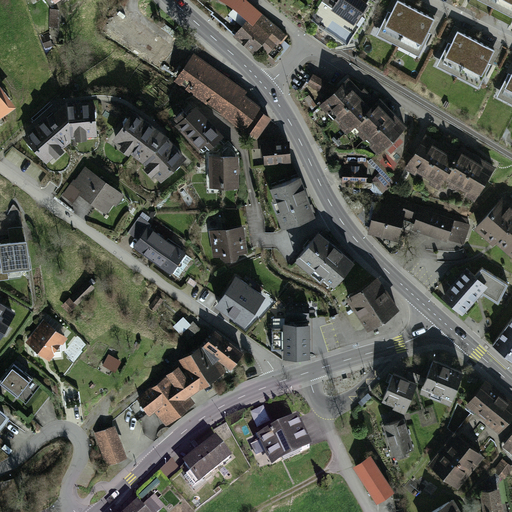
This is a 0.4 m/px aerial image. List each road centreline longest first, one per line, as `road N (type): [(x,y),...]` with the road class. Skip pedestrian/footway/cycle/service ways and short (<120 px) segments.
road 1 (residential): [(282,381),(259,352),(0,166)]
road 2 (tertiary): [(438,318),(333,210),(266,87)]
road 3 (tertiary): [(94,511),(212,410),(282,381)]
road 4 (residential): [(471,141),(311,45)]
road 5 (residential): [(67,503),(81,451),(69,429),(56,428),(0,470)]
road 6 (residential): [(372,511),(307,372)]
road 7 (tertiary): [(307,372),(416,337),(438,318)]
road 8 (tertiary): [(266,87),(172,0)]
